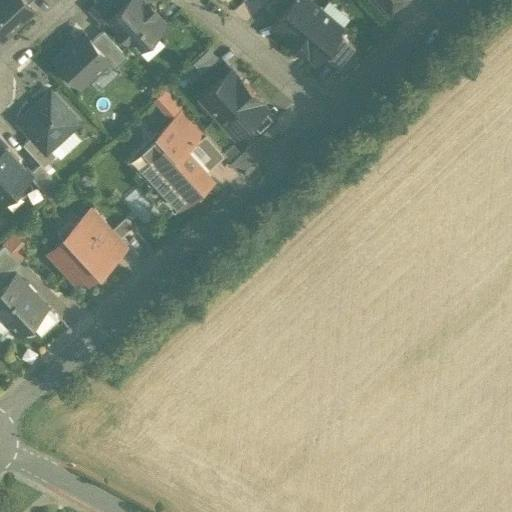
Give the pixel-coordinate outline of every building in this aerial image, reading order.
[(0,0),(0,33),(1,35),(33,6),(27,0),(26,0),(0,0)] [(107,15),(123,0),(96,0),(89,7),(103,21),(108,16),(107,15)] [(136,46),(164,20),(154,9),(155,8),(148,0),(146,0),(146,1),(145,0),(123,0),(107,15),(108,16),(136,46)] [(267,0),(264,3),(277,14),(289,0),(267,0)] [(289,0),(277,14),(272,21),(293,39),(325,0),(320,6),(312,0),(289,0)] [(325,0),(293,39),(315,57),(320,50),(337,30),(342,24),(321,7),(326,0),(325,0)] [(381,0),(390,10),(400,0),(381,0)] [(127,54),(102,27),(91,38),(107,56),(106,57),(114,65),(127,54)] [(91,38),(82,29),(54,54),(79,82),(106,57),(107,56),(91,38)] [(354,44),(337,30),(320,50),(337,64),(354,44)] [(198,70),(190,62),(182,69),(190,78),(198,70)] [(217,113),(248,84),(230,65),(199,93),(217,113)] [(265,103),(248,84),(217,113),(234,131),(265,103)] [(50,88),(17,118),(31,133),(46,148),(49,145),(78,119),(50,88)] [(198,133),(177,111),(157,130),(165,138),(172,132),(184,145),(198,133)] [(251,122),(242,130),(250,139),(259,131),(251,122)] [(165,138),(159,143),(161,145),(142,162),(155,177),(163,169),(173,180),(165,187),(178,202),(197,185),(199,186),(211,175),(184,145),(172,132),(165,138)] [(31,133),(22,141),(39,159),(43,164),(55,152),(49,145),(46,148),(31,133)] [(0,162),(12,151),(0,137),(0,162)] [(12,151),(0,162),(0,197),(28,171),(30,170),(29,168),(12,151)] [(43,164),(39,159),(29,168),(30,170),(28,171),(48,192),(59,181),(43,164)] [(136,210),(149,204),(139,185),(127,192),(136,210)] [(111,229),(90,205),(80,214),(102,238),(111,229)] [(102,238),(80,214),(73,220),(69,225),(69,230),(63,235),(49,249),(65,267),(73,261),(88,277),(109,256),(105,251),(110,246),(102,238)] [(69,215),(56,227),(63,235),(69,230),(69,225),(73,220),(69,215)] [(25,259),(3,241),(0,243),(0,273),(4,278),(14,269),(25,259)] [(27,283),(14,269),(4,278),(0,281),(0,310),(18,329),(46,303),(45,302),(44,303),(26,284),(27,283)]
